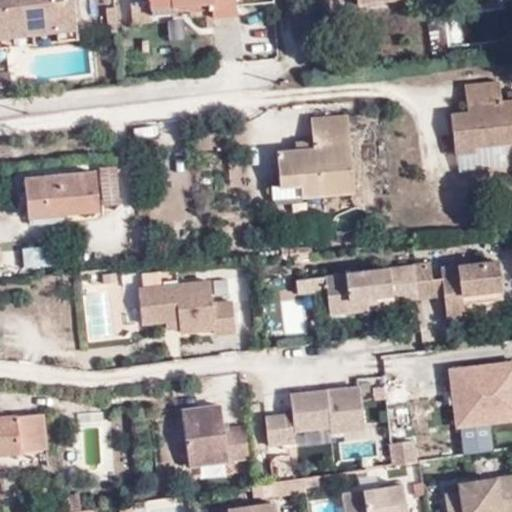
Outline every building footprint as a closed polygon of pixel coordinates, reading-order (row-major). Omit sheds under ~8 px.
[(0,0),(0,48),(38,44),(37,28),(75,24),(71,0),(0,0)] [(171,0),(172,5),(210,2),(212,18),(233,16),(232,0),(171,0)] [(150,7),(150,2),(132,5),(135,22),(151,20),(150,7)] [(37,28),(38,44),(77,39),(75,24),(37,28)] [(0,100),(11,99),(9,72),(0,73),(0,100)] [(511,141),(511,99),(500,101),(498,81),(464,85),(467,113),(450,114),(455,154),(474,152),(474,146),(511,141)] [(298,187),(299,197),(350,193),(344,116),(308,118),(310,141),(310,149),(294,150),(275,152),(277,184),(277,188),(298,187)] [(310,149),(310,141),(294,143),(294,150),(310,149)] [(119,205),(116,165),(100,166),(103,207),(119,205)] [(93,171),(30,177),(31,189),(26,190),(27,212),(60,209),(60,213),(96,210),(93,171)] [(270,200),(299,197),(298,187),(277,188),(277,184),(268,184),(270,200)] [(286,248),(286,254),(314,251),(314,245),(286,248)] [(438,278),(439,294),(442,320),(461,318),(459,304),(498,299),(494,262),(436,268),(438,278)] [(413,298),(429,295),(427,279),(426,264),(321,276),(323,291),(325,314),(390,307),(389,300),(413,298)] [(140,288),(158,286),(156,272),(139,274),(140,288)] [(308,292),(323,291),(321,276),(306,278),(308,292)] [(293,293),(308,292),(306,278),(292,279),(293,293)] [(429,295),(439,294),(438,278),(427,279),(429,295)] [(176,320),(177,328),(177,332),(210,328),(211,333),(231,331),(228,301),(209,303),(206,281),(158,286),(140,288),(135,289),(139,324),(163,321),(176,320)] [(237,327),(249,326),(247,298),(235,299),(237,327)] [(177,328),(176,320),(163,321),(164,329),(177,328)] [(511,424),(511,359),(447,367),(454,431),(511,424)] [(269,444),(289,442),(288,431),(295,430),(331,425),(332,431),(365,427),(360,386),(291,394),(292,414),(266,417),(269,444)] [(247,456),(244,424),(223,427),(220,403),(180,410),(189,465),(247,456)] [(0,453),(46,449),(42,413),(0,417),(0,453)] [(288,431),(289,442),(297,441),(295,430),(288,431)] [(394,463),(414,460),(417,459),(413,438),(390,441),(394,463)] [(511,474),(456,482),(457,492),(441,494),(443,511),(497,511),(498,510),(511,508),(511,474)] [(278,494),(277,482),(254,486),(255,497),(278,494)] [(457,492),(456,482),(439,485),(441,494),(457,492)] [(403,511),(399,484),(338,493),(340,511),(403,511)] [(70,494),(71,510),(86,508),(84,493),(70,494)] [(273,511),(272,502),(225,509),(225,511),(273,511)] [(121,511),(133,511),(132,503),(120,505),(121,511)]
